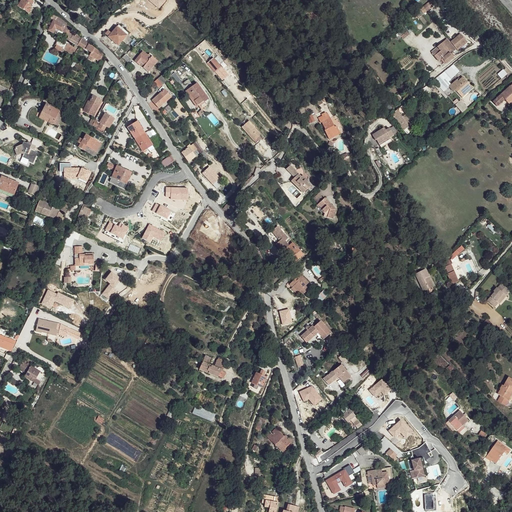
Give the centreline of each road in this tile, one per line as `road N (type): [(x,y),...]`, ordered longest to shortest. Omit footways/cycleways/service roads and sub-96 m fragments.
road 1 (residential): [(137,95),(256,262),(310,470)]
road 2 (residential): [(310,470),(389,413),(405,410),(441,445),(452,471),(449,493)]
road 3 (unknown): [(93,247),(132,263),(171,257),(205,199)]
road 4 (residential): [(77,212),(137,95)]
road 5 (residential): [(51,0),(102,46),(137,95)]
